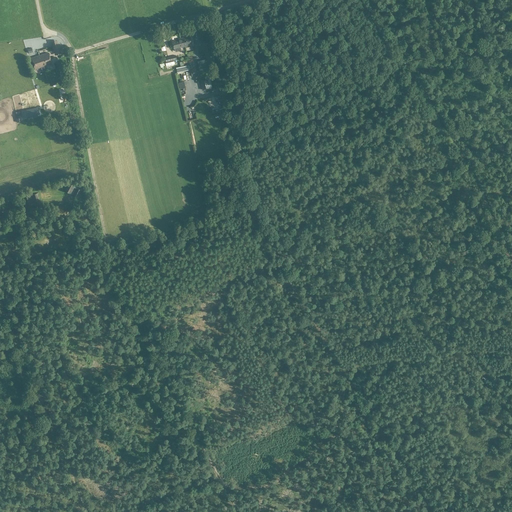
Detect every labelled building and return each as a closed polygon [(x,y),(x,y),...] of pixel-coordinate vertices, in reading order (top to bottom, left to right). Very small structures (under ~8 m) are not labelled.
[(178,39),(172,41),(174,49),(175,49),(176,51),(181,50),(181,48),(192,45),(190,36),(178,39)] [(61,53),(58,44),(57,41),(51,42),(55,55),(61,53)] [(203,44),(206,57),(214,55),(211,42),(203,44)] [(48,53),(31,58),(35,69),(43,67),(43,66),(52,64),(48,53)] [(55,64),(57,72),(64,70),(62,62),(55,64)] [(201,80),(203,90),(212,88),(210,78),(201,80)] [(24,113),(24,111),(21,111),(23,118),(39,114),(38,110),(24,113)] [(82,191),(68,183),(64,191),(78,198),(82,191)] [(40,201),(38,193),(23,198),(25,206),(40,201)] [(67,215),(65,205),(55,207),(57,217),(67,215)]
